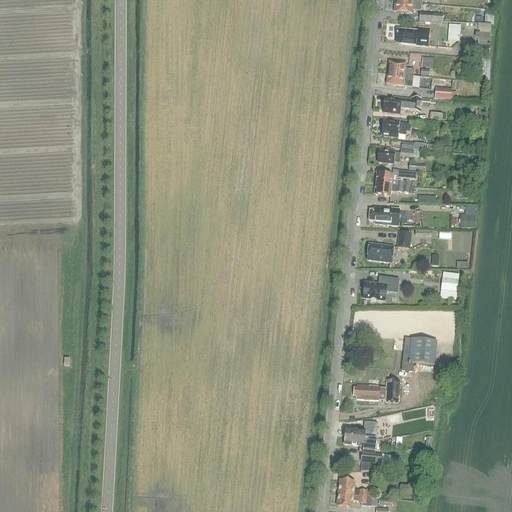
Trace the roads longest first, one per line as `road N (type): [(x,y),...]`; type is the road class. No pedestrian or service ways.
road 1 (unclassified): [(318,511),(376,0)]
road 2 (unclassified): [(119,0),(119,229),(104,511)]
